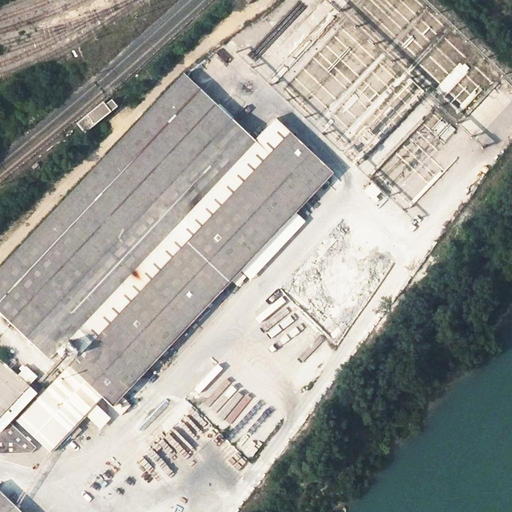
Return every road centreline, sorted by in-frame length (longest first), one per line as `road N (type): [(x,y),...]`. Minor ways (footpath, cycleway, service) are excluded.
road 1 (track): [(264,0),(210,37),(0,252)]
road 2 (unknown): [(301,416),(282,383),(222,322)]
